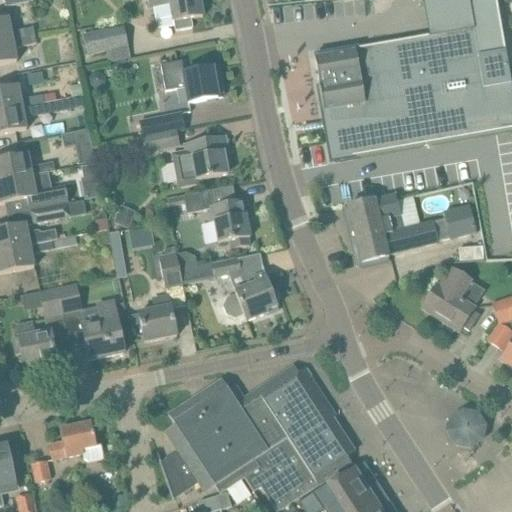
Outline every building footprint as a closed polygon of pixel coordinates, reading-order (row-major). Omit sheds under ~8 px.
[(32,0),(3,0),(5,8),(33,3),(32,0)] [(146,0),(149,11),(157,9),(161,30),(174,28),(175,34),(192,30),(191,21),(203,19),(199,0),(146,0)] [(429,38),(315,58),(320,88),(333,162),(334,162),(353,159),(428,146),(511,131),(511,91),(508,69),(505,53),(505,51),(501,25),(496,0),(468,0),(474,30),(473,30),(429,38)] [(0,21),(0,44),(35,37),(33,29),(11,34),(8,20),(0,21)] [(123,29),(84,37),(88,56),(127,48),(123,29)] [(35,37),(0,44),(0,66),(16,64),(14,50),(36,45),(35,37)] [(181,64),(162,67),(164,81),(167,93),(185,89),(188,105),(203,103),(223,99),(219,77),(214,78),(212,70),(192,74),(183,75),(181,64)] [(21,73),(23,85),(50,81),(48,69),(21,73)] [(82,97),(80,86),(69,88),(71,99),(82,97)] [(18,88),(0,91),(0,114),(44,105),(43,97),(20,102),(18,88)] [(44,105),(0,114),(0,136),(8,135),(26,132),(24,118),(46,113),(44,105)] [(181,116),(138,124),(142,140),(176,133),(184,131),(181,116)] [(88,132),(62,137),(65,149),(75,147),(91,144),(88,132)] [(176,133),(142,140),(142,141),(145,153),(146,155),(179,148),(176,133)] [(186,152),(171,155),(177,186),(196,183),(208,180),(228,176),(224,154),(228,154),(225,138),(205,142),(185,146),(186,152)] [(109,152),(96,153),(96,165),(110,165),(109,152)] [(9,159),(0,161),(0,183),(48,174),(54,173),(52,165),(30,169),(27,156),(9,159)] [(85,201),(101,198),(97,176),(94,165),(82,168),(84,179),(81,180),(85,201)] [(48,174),(0,183),(0,206),(4,206),(18,203),(26,201),(28,213),(42,210),(54,208),(68,205),(65,189),(51,192),(48,174)] [(382,195),(380,187),(368,190),(370,198),(382,195)] [(190,196),(184,197),(185,207),(187,217),(193,215),(207,213),(209,224),(214,224),(218,246),(228,244),(230,252),(251,248),(249,240),(250,240),(246,218),(250,217),(247,201),(235,204),(212,208),(210,193),(190,196)] [(366,204),(347,209),(361,265),(380,261),(388,258),(388,257),(438,245),(437,244),(450,241),(450,242),(477,235),(469,207),(443,213),(444,216),(445,220),(432,223),(404,230),(403,226),(398,206),(396,197),(366,204)] [(68,205),(71,219),(86,216),(83,202),(68,205)] [(121,207),(114,222),(129,228),(135,213),(121,207)] [(42,210),(28,213),(31,227),(57,222),(54,208),(42,210)] [(105,221),(95,223),(97,233),(107,231),(105,221)] [(0,253),(52,243),(57,242),(57,241),(55,231),(42,234),(38,232),(32,233),(30,237),(27,237),(25,228),(25,226),(9,229),(0,230),(0,253)] [(52,243),(0,253),(0,276),(16,273),(34,270),(31,256),(53,251),(52,243)] [(165,258),(159,259),(165,291),(166,298),(168,298),(170,309),(171,308),(171,310),(187,307),(182,286),(180,273),(176,256),(175,249),(164,251),(165,258)] [(481,249),(470,249),(471,262),(482,262),(481,249)] [(121,256),(113,258),(115,271),(117,280),(125,278),(121,256)] [(238,261),(211,267),(214,280),(228,277),(241,274),(241,272),(238,261)] [(226,300),(223,308),(226,317),(234,320),(243,317),(246,324),(268,315),(267,312),(277,309),(275,303),(279,301),(279,300),(277,293),(272,295),(261,268),(250,271),(241,272),(241,274),(228,277),(235,294),(235,296),(226,300)] [(432,294),(421,311),(458,335),(462,329),(469,333),(479,317),(472,313),(473,311),(464,305),(475,287),(476,285),(462,276),(450,268),(438,288),(436,287),(432,294)] [(68,288),(57,291),(63,316),(80,312),(75,287),(68,288)] [(57,291),(40,294),(45,320),(63,316),(57,291)] [(154,308),(138,312),(138,315),(140,325),(144,345),(177,338),(173,319),(171,310),(171,308),(170,309),(168,298),(166,298),(153,301),(154,308)] [(511,299),(492,307),(498,326),(500,325),(511,321),(511,299)] [(101,325),(82,329),(85,343),(89,362),(124,355),(120,337),(113,304),(97,308),(101,325)] [(511,321),(500,325),(488,343),(501,352),(511,336),(511,321)] [(18,341),(12,342),(15,357),(21,356),(24,370),(56,363),(52,344),(50,334),(48,334),(34,337),(31,326),(16,329),(19,341),(18,341)] [(511,342),(510,345),(499,362),(511,370),(511,342)] [(157,455),(156,455),(172,502),(174,502),(174,501),(198,485),(204,495),(214,489),(220,497),(245,480),(253,494),(261,490),(274,511),(280,511),(308,494),(351,467),(345,459),(351,455),(336,431),(330,435),(324,425),(329,421),(322,410),(324,401),(304,370),(298,375),(293,368),(243,401),(235,388),(228,392),(222,382),(195,399),(168,417),(174,427),(164,434),(176,453),(161,464),(157,455)] [(451,421),(448,435),(456,447),(470,450),(481,442),(484,428),(477,416),(463,413),(451,421)] [(62,444),(48,447),(52,463),(66,460),(66,461),(83,457),(84,462),(88,464),(104,461),(102,451),(97,452),(96,448),(91,425),(60,431),(62,444)] [(0,509),(3,509),(0,494),(0,493),(17,490),(7,443),(0,443),(0,509)] [(46,463),(31,467),(35,485),(50,482),(46,463)] [(311,498),(289,511),(391,511),(385,502),(362,465),(353,471),(337,482),(327,488),(311,498)] [(241,483),(227,492),(237,508),(251,498),(241,483)] [(18,497),(21,511),(38,511),(34,493),(18,497)] [(201,511),(220,511),(231,508),(226,495),(220,497),(198,504),(201,511)] [(265,511),(259,501),(255,502),(258,511),(265,511)]
